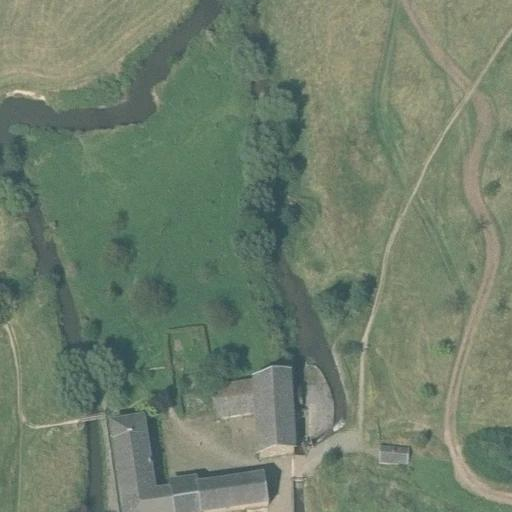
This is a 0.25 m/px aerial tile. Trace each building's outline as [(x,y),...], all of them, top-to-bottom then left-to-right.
[(259,458),(278,457),(294,457),(289,377),(252,380),(256,418),(259,458)] [(218,421),(256,418),(252,380),(214,384),(218,421)] [(209,403),(207,393),(198,395),(200,405),(209,403)] [(264,478),(198,488),(196,479),(167,483),(168,493),(156,494),(144,419),(110,425),(123,511),(237,511),(268,507),(264,478)] [(408,450),(400,450),(380,449),(379,465),(407,466),(408,450)]
